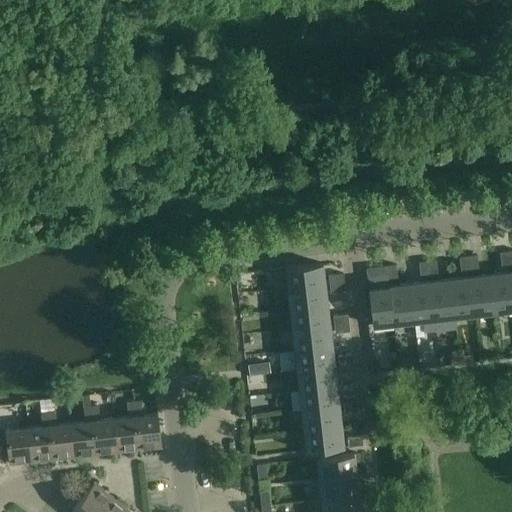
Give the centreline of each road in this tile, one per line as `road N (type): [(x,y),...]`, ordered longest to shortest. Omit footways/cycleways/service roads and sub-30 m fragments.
road 1 (residential): [(186,511),(165,290),(190,259),(347,240)]
road 2 (residential): [(376,511),(347,240)]
road 3 (residential): [(347,240),(511,218)]
